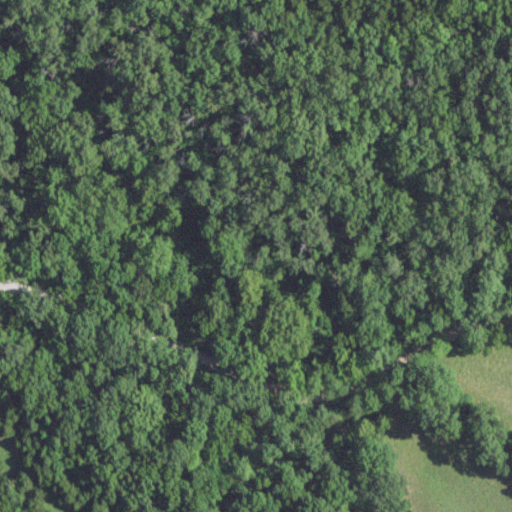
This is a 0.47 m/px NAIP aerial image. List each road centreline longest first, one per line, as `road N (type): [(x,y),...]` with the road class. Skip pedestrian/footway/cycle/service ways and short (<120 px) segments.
road 1 (residential): [(311,396),(0,288)]
road 2 (residential): [(311,396),(453,334),(511,319)]
